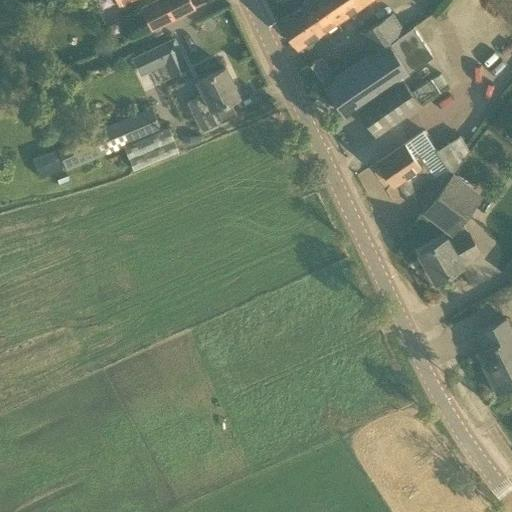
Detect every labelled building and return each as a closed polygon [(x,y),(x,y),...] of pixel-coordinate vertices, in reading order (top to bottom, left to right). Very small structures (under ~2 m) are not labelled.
[(153,0),(140,6),(150,29),(194,9),(190,0),(153,0)] [(323,31),(367,0),(305,0),(303,2),(303,3),(279,20),(298,47),(322,30),(323,31)] [(388,42),(376,24),(359,35),(372,54),(336,79),(321,57),(309,64),(345,116),(357,108),(409,73),(388,42)] [(388,42),(409,73),(432,56),(412,26),(388,42)] [(154,68),(163,64),(169,77),(201,62),(195,49),(188,33),(147,52),(154,68)] [(222,121),(215,107),(239,96),(225,67),(197,80),(204,93),(187,102),(200,131),(222,121)] [(409,73),(357,108),(375,134),(443,88),(442,85),(446,83),(439,73),(433,77),(430,74),(416,83),(409,73)] [(94,138),(60,151),(67,169),(123,146),(161,132),(151,108),(92,132),(94,138)] [(406,197),(412,193),(424,210),(422,212),(424,213),(454,173),(453,173),(437,150),(423,130),(404,143),(393,151),(376,162),(378,166),(377,168),(381,175),(385,175),(387,178),(392,175),(406,197)] [(452,234),(482,193),(454,173),(424,213),(452,234)] [(446,237),(419,252),(435,280),(462,265),(461,264),(481,252),(468,229),(448,240),(446,237)] [(511,258),(503,271),(511,278),(511,258)] [(497,395),(511,388),(511,328),(507,317),(477,332),(485,348),(476,352),(497,395)]
